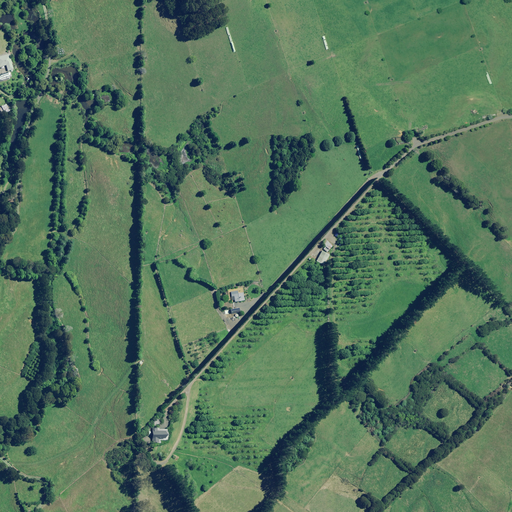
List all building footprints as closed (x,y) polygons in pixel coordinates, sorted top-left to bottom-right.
[(13,71),(13,70),(12,70),(13,70),(9,54),(3,55),(0,56),(0,67),(6,65),(8,71),(11,70),(11,71),(11,72),(12,72),(13,72),(13,71)] [(0,82),(10,79),(8,73),(0,75),(0,82)] [(6,104),(1,107),(0,107),(0,110),(1,112),(4,111),(6,114),(10,112),(6,104)] [(332,247),(326,241),(323,244),(325,247),(323,249),(327,252),(332,247)] [(329,255),(322,251),(316,261),(324,265),(329,255)] [(238,294),(237,291),(231,292),(232,300),(235,300),(235,302),(245,301),(243,293),(238,294)] [(157,428),(152,428),(152,443),(159,443),(159,439),(165,439),(166,431),(157,431),(157,428)]
